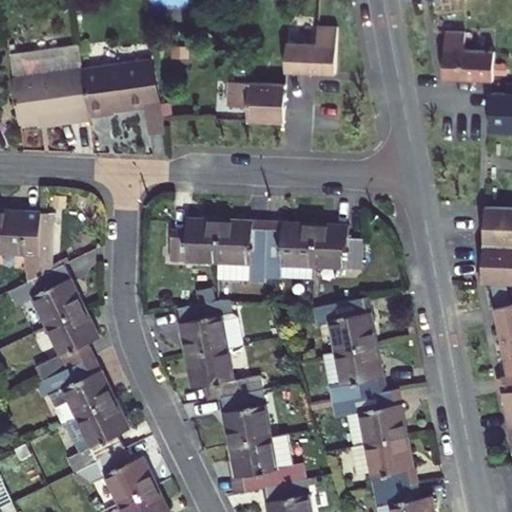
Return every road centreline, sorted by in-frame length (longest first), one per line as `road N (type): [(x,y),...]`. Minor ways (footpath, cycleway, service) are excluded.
road 1 (residential): [(213,511),(127,324),(128,169)]
road 2 (residential): [(481,511),(417,184)]
road 3 (residential): [(417,184),(128,169)]
road 4 (residential): [(417,184),(382,0)]
road 5 (residential): [(128,169),(0,163)]
